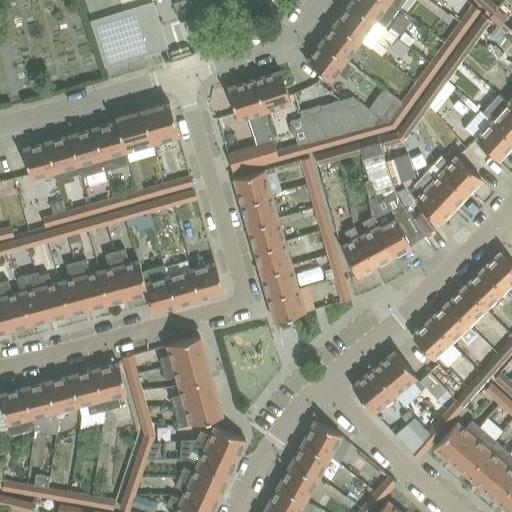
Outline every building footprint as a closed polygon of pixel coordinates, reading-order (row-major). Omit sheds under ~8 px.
[(120,0),(85,0),(110,77),(148,65),(144,53),(167,45),(152,0),(151,0),(123,9),(120,0)] [(216,8),(213,0),(179,0),(186,18),(216,8)] [(399,6),(391,0),(352,0),(352,1),(377,20),(376,20),(384,26),(399,6)] [(499,5),(492,0),(481,0),(493,11),(499,5)] [(377,20),(352,1),(337,21),(360,38),(374,19),(376,20),(377,20)] [(467,27),(480,9),(481,9),(473,3),(459,21),(467,27)] [(508,17),(497,7),(493,11),(489,16),(491,17),(490,19),(499,27),(508,17)] [(476,38),(490,19),(491,17),(489,16),(484,12),(469,33),(476,38)] [(337,21),(323,40),(346,57),(360,38),(337,21)] [(453,46),(467,27),(459,21),(445,40),(453,46)] [(462,58),(476,38),(469,33),(455,53),(462,58)] [(346,57),(323,40),(308,60),(331,77),(336,70),(346,77),(355,65),(346,57)] [(438,66),(453,46),(445,40),(430,60),(438,66)] [(448,78),(462,58),(455,53),(441,73),(448,78)] [(423,85),(438,66),(430,60),(416,80),(423,85)] [(281,70),(255,78),(265,109),(266,109),(291,100),(281,70)] [(430,103),(448,78),(441,73),(423,98),(430,103)] [(255,78),(229,87),(238,117),(249,114),(255,133),(272,128),(266,109),(265,109),(255,78)] [(408,105),(423,85),(416,80),(401,99),(408,105)] [(401,99),(388,89),(384,86),(369,108),(351,95),(300,109),(311,140),(305,142),(307,149),(394,123),(408,105),(401,99)] [(511,136),(511,103),(511,104),(499,93),(483,110),(495,121),(511,136)] [(417,120),(430,103),(423,98),(410,115),(417,120)] [(179,133),(172,108),(170,102),(144,109),(152,140),(179,133)] [(144,109),(117,117),(118,121),(119,121),(127,148),(131,161),(156,154),(152,140),(144,109)] [(311,140),(300,109),(302,116),(290,119),(297,144),(278,149),(281,157),(307,149),(305,142),(311,140)] [(404,138),(417,120),(410,115),(399,130),(404,138)] [(118,121),(95,127),(107,168),(131,161),(127,148),(119,121),(118,121)] [(511,142),(511,136),(495,121),(478,140),(498,158),(511,142)] [(107,168),(95,127),(71,134),(80,162),(83,175),(107,168)] [(404,138),(399,130),(378,136),(381,145),(404,138)] [(80,162),(71,134),(48,141),(56,169),(80,162)] [(378,136),(359,141),(361,150),(369,180),(365,181),(369,196),(377,195),(378,201),(395,191),(382,150),(380,145),(381,145),(378,136)] [(56,169),(48,141),(25,147),(33,176),(56,169)] [(361,150),(359,141),(335,148),(338,157),(360,151),(361,150)] [(254,165),(281,157),(278,149),(277,146),(260,151),(258,143),(228,152),(234,171),(254,165)] [(338,157),(335,148),(316,154),(318,162),(338,157)] [(481,177),(457,155),(457,154),(450,161),(442,154),(435,161),(467,192),(481,177)] [(310,155),(302,157),(309,182),(317,179),(310,155)] [(467,192),(435,161),(421,176),(453,206),(467,192)] [(271,193),(267,181),(264,169),(236,177),(242,201),(271,193)] [(167,190),(193,182),(191,175),(165,182),(167,190)] [(453,206),(421,176),(414,184),(422,191),(415,199),(439,221),(453,206)] [(324,203),(317,179),(309,182),(316,205),(324,203)] [(141,198),(167,190),(165,182),(139,190),(141,198)] [(197,196),(195,188),(170,196),(173,203),(197,196)] [(139,190),(137,190),(115,196),(117,204),(141,198),(139,190)] [(406,233),(420,225),(400,200),(395,191),(378,201),(377,195),(369,196),(373,215),(394,253),(412,244),(406,233)] [(278,216),(271,193),(242,201),(249,224),(278,216)] [(117,204),(115,196),(91,203),(93,211),(117,204)] [(173,203),(170,196),(147,203),(150,210),(173,203)] [(93,211),(91,203),(68,209),(70,218),(93,211)] [(147,203),(126,209),(128,217),(134,215),(138,229),(154,225),(150,210),(147,203)] [(331,227),(324,203),(316,205),(323,229),(331,227)] [(70,218),(68,209),(42,216),(45,225),(70,218)] [(126,209),(106,215),(108,223),(128,217),(126,209)] [(108,223),(106,215),(86,221),(89,229),(108,223)] [(394,253),(373,215),(364,220),(369,230),(361,234),(360,235),(376,263),(394,253)] [(284,240),(278,216),(249,224),(256,248),(284,240)] [(89,229),(86,221),(67,227),(70,234),(89,229)] [(360,235),(361,234),(355,224),(346,229),(351,239),(342,244),(358,273),(376,263),(360,235)] [(13,225),(0,227),(0,236),(15,233),(13,225)] [(70,234),(67,227),(48,232),(50,240),(70,234)] [(337,250),(331,227),(323,229),(329,252),(337,250)] [(150,232),(154,248),(159,247),(155,231),(150,232)] [(50,240),(48,232),(28,238),(31,246),(50,240)] [(11,252),(31,246),(28,238),(9,244),(11,252)] [(291,263),(284,240),(256,248),(263,271),(291,263)] [(0,255),(11,252),(9,244),(0,246),(0,255)] [(143,269),(140,259),(130,261),(126,247),(116,249),(129,295),(149,290),(143,269)] [(129,295),(116,249),(107,252),(108,256),(111,267),(101,269),(109,301),(129,295)] [(344,273),(337,250),(329,252),(336,276),(344,273)] [(511,260),(502,250),(484,267),(505,289),(511,282),(511,260)] [(109,301),(101,269),(100,270),(91,272),(87,257),(77,260),(90,306),(109,301)] [(90,306),(77,260),(67,262),(71,277),(62,280),(70,311),(90,306)] [(224,289),(216,261),(192,268),(201,296),(224,289)] [(298,287),(291,263),(263,271),(269,295),(298,287)] [(167,275),(164,264),(143,269),(149,290),(154,310),(177,303),(169,274),(167,275)] [(505,289),(484,267),(466,284),(487,306),(493,301),(501,309),(511,299),(503,291),(505,289)] [(192,268),(169,274),(177,303),(201,296),(192,268)] [(51,317),(39,274),(38,270),(18,276),(19,279),(21,289),(22,289),(31,322),(51,317)] [(70,311),(62,280),(52,282),(49,271),(39,274),(51,317),(70,311)] [(351,297),(345,277),(344,273),(336,276),(343,300),(351,297)] [(31,322),(22,289),(21,289),(22,290),(13,293),(9,278),(0,280),(0,284),(12,327),(31,322)] [(0,330),(12,327),(0,284),(0,330)] [(486,306),(487,306),(466,284),(449,302),(469,323),(479,332),(495,316),(486,306)] [(305,310),(298,287),(269,295),(276,318),(305,310)] [(469,323),(449,302),(431,319),(451,339),(469,323)] [(451,339),(431,319),(414,336),(434,356),(451,339)] [(206,355),(200,335),(168,343),(171,353),(160,356),(163,367),(206,355)] [(505,358),(511,350),(511,337),(498,353),(505,358)] [(416,375),(396,350),(374,368),(395,392),(416,375)] [(139,375),(132,353),(125,355),(131,377),(139,375)] [(489,377),(505,358),(498,353),(482,371),(489,377)] [(211,374),(206,356),(206,355),(163,367),(166,376),(177,373),(180,383),(211,374)] [(119,361),(95,368),(106,408),(119,404),(116,393),(127,390),(119,361)] [(106,408),(95,368),(72,374),(80,403),(87,401),(90,412),(106,408)] [(373,410),(395,392),(374,368),(353,385),(373,410)] [(429,369),(419,379),(436,397),(446,388),(429,369)] [(455,400),(462,406),(489,377),(482,371),(455,400)] [(511,381),(501,371),(495,377),(511,392),(511,381)] [(72,374),(48,381),(56,409),(80,403),(72,374)] [(175,405),(217,394),(211,374),(180,383),(182,391),(172,394),(175,405)] [(143,390),(139,375),(131,377),(135,392),(143,390)] [(48,381),(25,387),(36,427),(36,428),(58,431),(59,421),(56,409),(48,381)] [(506,396),(491,382),(485,388),(500,402),(506,396)] [(25,387),(1,393),(2,396),(12,434),(36,427),(25,387)] [(148,406),(143,390),(135,392),(140,408),(148,406)] [(191,423),(223,414),(217,394),(175,405),(180,424),(190,421),(191,423)] [(511,401),(506,396),(500,402),(511,412),(511,401)] [(435,437),(462,406),(455,400),(429,431),(435,437)] [(154,427),(148,406),(140,408),(147,432),(155,432),(154,427)] [(330,456),(343,434),(317,419),(305,441),(330,456)] [(451,459),(480,426),(473,419),(465,428),(457,421),(436,445),(451,459)] [(419,421),(400,438),(418,456),(435,437),(429,431),(419,421)] [(237,458),(246,439),(216,426),(212,435),(201,430),(197,439),(237,458)] [(480,426),(451,459),(466,472),(495,439),(480,426)] [(150,446),(155,432),(147,432),(143,443),(150,446)] [(197,439),(180,439),(181,457),(188,457),(199,462),(229,476),(237,458),(197,439)] [(482,486),(511,453),(495,439),(466,472),(482,486)] [(318,477),(330,456),(305,441),(292,462),(318,477)] [(144,464),(150,446),(143,443),(137,461),(144,464)] [(497,499),(511,482),(511,453),(482,486),(497,499)] [(138,484),(144,464),(137,461),(130,481),(138,484)] [(229,476),(199,462),(194,471),(184,466),(180,476),(220,494),(229,476)] [(306,498),(318,477),(292,462),(280,484),(306,498)] [(46,496),(48,487),(50,475),(36,473),(34,484),(28,483),(26,492),(36,494),(46,496)] [(384,497),(398,480),(391,475),(377,491),(384,497)] [(209,511),(211,511),(220,494),(180,476),(175,485),(186,490),(182,498),(180,497),(180,498),(209,511)] [(26,492),(28,483),(5,479),(3,488),(26,492)] [(129,510),(138,484),(130,481),(121,508),(129,510)] [(511,511),(511,482),(497,499),(511,511)] [(280,511),(298,511),(306,498),(280,484),(268,505),(280,511)] [(70,500),(72,491),(48,487),(46,496),(56,497),(70,500)] [(90,503),(92,494),(72,491),(70,500),(90,503)] [(367,511),(370,511),(384,497),(377,491),(363,507),(367,511)] [(209,511),(180,498),(180,497),(171,493),(166,503),(178,508),(175,511),(209,511)] [(115,498),(92,494),(90,503),(113,507),(115,498)] [(12,498),(0,495),(0,503),(10,506),(12,498)] [(31,511),(33,504),(12,498),(10,506),(31,511)] [(401,511),(388,500),(378,511),(401,511)] [(77,511),(78,507),(58,503),(56,511),(77,511)]
